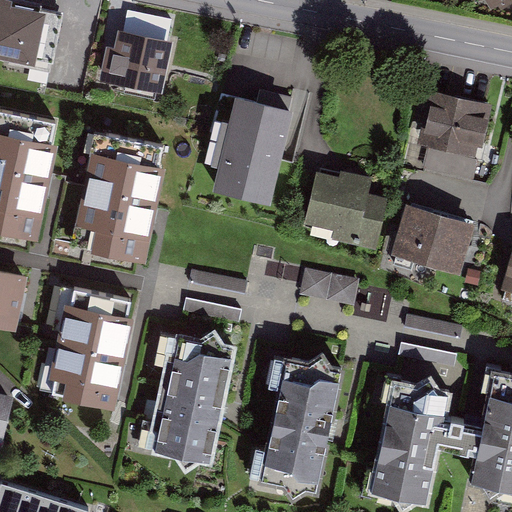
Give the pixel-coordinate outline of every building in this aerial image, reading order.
[(40,11),(0,3),(0,49),(31,56),(40,11)] [(166,41),(123,33),(119,54),(109,52),(105,74),(158,84),(166,41)] [(488,89),(425,72),(412,120),(475,136),(488,89)] [(234,89),(213,183),(271,195),(292,101),(234,89)] [(48,142),(0,132),(0,224),(30,230),(48,142)] [(157,166),(99,154),(82,239),(139,250),(157,166)] [(311,180),(300,219),(351,232),(361,193),(311,180)] [(466,218),(398,199),(384,247),(452,267),(466,218)] [(511,226),(498,278),(511,281),(511,226)] [(0,323),(5,325),(19,274),(0,268),(0,323)] [(305,277),(302,304),(357,310),(360,282),(305,277)] [(142,311),(64,294),(43,381),(121,399),(142,311)] [(166,330),(141,442),(206,457),(231,344),(166,330)] [(270,357),(246,472),(313,487),(337,371),(270,357)] [(387,368),(364,481),(429,494),(452,381),(387,368)] [(12,380),(0,378),(0,426),(2,427),(12,380)] [(511,386),(489,381),(469,469),(511,478),(511,386)] [(0,472),(0,511),(83,511),(88,496),(0,472)]
